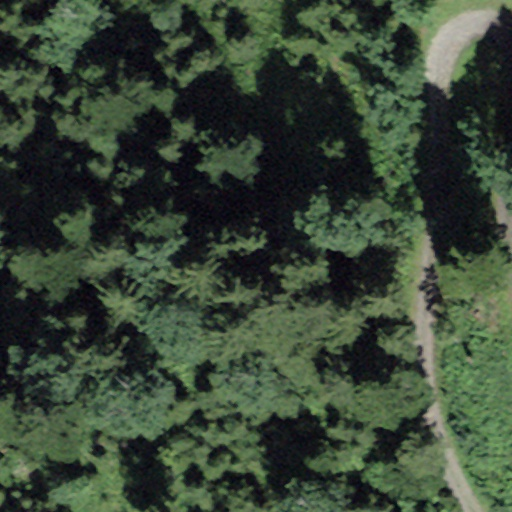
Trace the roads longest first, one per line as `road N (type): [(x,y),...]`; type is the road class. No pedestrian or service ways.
road 1 (track): [(470,511),(437,443),(421,350),(444,59),(469,26),(499,30),(511,43)]
road 2 (track): [(511,135),(502,219),(511,265)]
